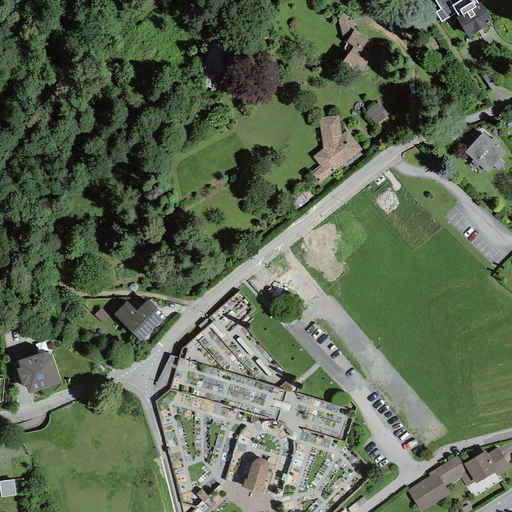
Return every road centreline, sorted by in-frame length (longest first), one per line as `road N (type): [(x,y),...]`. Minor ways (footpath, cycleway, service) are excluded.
road 1 (motorway): [(0,163),(511,404)]
road 2 (motorway): [(511,334),(378,268),(0,108)]
road 3 (residential): [(511,97),(446,127),(351,189),(198,307),(143,369)]
road 4 (residential): [(143,369),(0,420)]
road 5 (unclassified): [(143,369),(176,511)]
